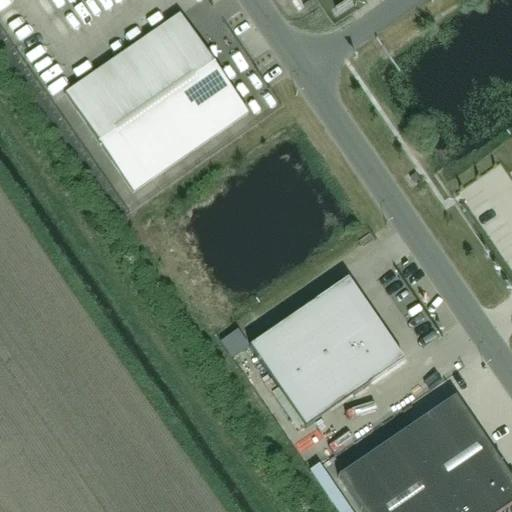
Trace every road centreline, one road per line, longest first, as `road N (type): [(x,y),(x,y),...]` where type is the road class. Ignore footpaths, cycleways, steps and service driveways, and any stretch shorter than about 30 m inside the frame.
road 1 (unclassified): [(305,74),(511,373)]
road 2 (unclassified): [(407,0),(305,74)]
